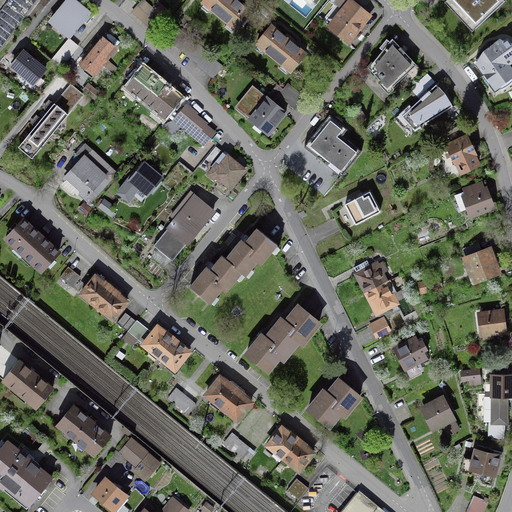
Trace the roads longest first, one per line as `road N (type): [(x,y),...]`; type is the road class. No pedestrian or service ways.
road 1 (residential): [(433,511),(269,174)]
road 2 (residential): [(357,471),(157,306)]
road 3 (residential): [(269,174),(162,55),(97,0)]
road 4 (residential): [(511,214),(492,136),(471,94),(397,20)]
road 5 (residential): [(157,306),(0,180)]
road 6 (residential): [(269,174),(397,20)]
road 7 (residential): [(157,306),(269,174)]
road 8 (residential): [(68,396),(121,439),(74,498)]
